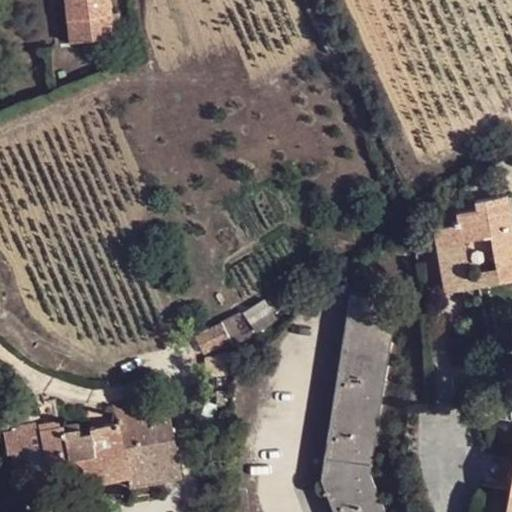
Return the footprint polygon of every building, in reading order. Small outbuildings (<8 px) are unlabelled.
[(110,0),(68,0),(73,42),(114,37),(112,15),(110,0)] [(120,15),(112,15),(114,37),(123,36),(120,15)] [(474,287),(471,272),(465,240),(492,234),(498,267),(511,264),(511,213),(509,195),(476,201),(477,209),(453,214),(454,224),(436,227),(447,291),(474,287)] [(511,264),(498,267),(471,272),(474,287),(511,280),(511,264)] [(398,300),(354,293),(343,364),(340,365),(338,384),(340,384),(334,419),(331,419),(328,439),(331,440),(324,480),(335,507),(333,508),(334,511),(386,511),(371,474),(398,300)] [(235,348),(254,338),(240,313),(197,337),(206,355),(232,341),(235,348)] [(218,355),(219,374),(230,373),(229,353),(218,355)] [(211,374),(219,374),(218,355),(210,356),(211,374)] [(6,372),(0,377),(0,383),(5,392),(15,383),(6,372)] [(39,423),(17,427),(18,432),(5,433),(17,497),(64,489),(76,487),(77,488),(129,477),(131,488),(166,482),(163,470),(182,467),(170,409),(154,412),(151,402),(117,409),(119,421),(80,429),(79,423),(62,427),(61,422),(39,426),(39,423)] [(184,478),(182,467),(163,470),(166,482),(184,478)] [(79,505),(77,488),(76,487),(64,489),(68,506),(79,505)]
